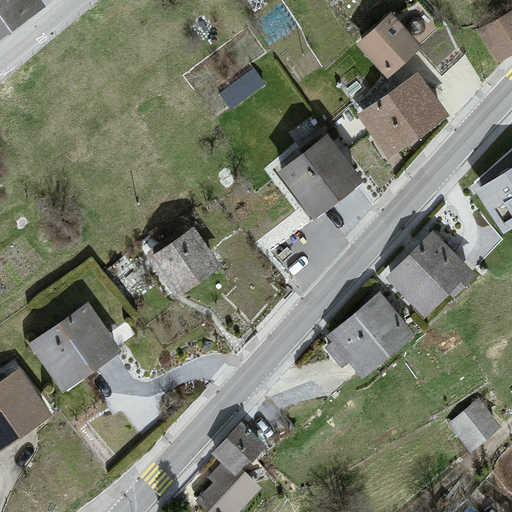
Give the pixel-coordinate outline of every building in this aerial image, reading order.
[(30,0),(0,0),(0,40),(41,11),(30,0)] [(511,9),(476,28),(494,62),(511,52),(511,9)] [(354,51),(385,82),(418,49),(387,18),(354,51)] [(357,120),(387,157),(445,118),(417,79),(357,120)] [(326,142),(273,181),(310,221),(357,185),(326,142)] [(511,169),(475,193),(503,235),(511,229),(511,169)] [(384,282),(418,316),(470,274),(429,235),(384,282)] [(194,239),(146,263),(175,305),(220,275),(194,239)] [(412,335),(378,296),(329,340),(357,385),(412,335)] [(85,307),(25,350),(65,398),(117,356),(85,307)] [(0,457),(46,420),(15,375),(0,384),(0,457)] [(478,402),(443,427),(462,454),(497,429),(478,402)] [(216,470),(190,506),(196,511),(237,511),(256,493),(240,479),(263,450),(234,432),(209,459),(216,470)]
